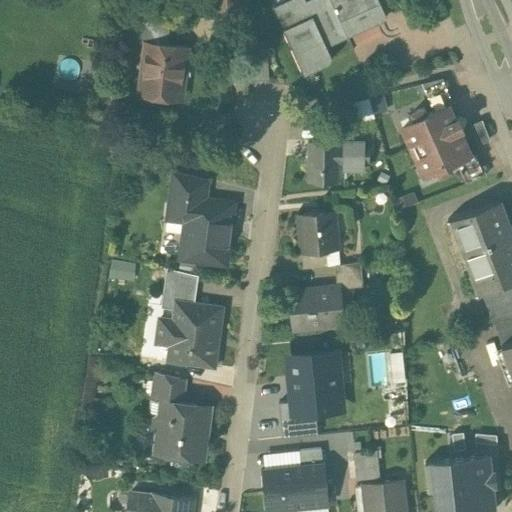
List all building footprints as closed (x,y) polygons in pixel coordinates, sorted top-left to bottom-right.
[(285,0),(273,6),(304,73),(326,63),(329,61),(330,59),(331,56),(330,53),(327,45),(347,36),(335,11),(330,0),(285,0)] [(330,0),(335,11),(347,36),(348,37),(383,21),(373,0),(330,0)] [(171,14),(140,10),(137,37),(147,38),(146,42),(167,44),(171,14)] [(167,44),(146,42),(140,93),(180,98),(186,47),(167,44)] [(442,78),(423,83),(435,109),(448,103),(453,101),(442,78)] [(455,118),(448,103),(435,109),(427,113),(423,106),(411,111),(414,118),(402,124),(425,173),(437,168),(440,175),(452,169),(449,162),(456,159),(471,152),(460,128),(464,126),(463,126),(466,119),(459,117),(459,116),(455,118)] [(489,138),(482,119),(472,124),(479,143),(489,138)] [(368,141),(308,141),(308,181),(340,181),(340,165),(368,166),(368,141)] [(471,152),(456,159),(466,181),(486,174),(476,150),(471,152)] [(207,178),(173,169),(170,193),(205,197),(207,178)] [(205,197),(170,193),(166,218),(184,220),(179,258),(227,264),(235,201),(205,197)] [(511,234),(498,199),(447,218),(476,293),(482,291),(511,279),(511,234)] [(334,209),(297,213),(301,251),(326,248),(338,247),(336,232),(334,232),(332,210),(334,210),(334,209)] [(326,248),(301,251),(303,267),(327,264),(326,248)] [(360,261),(334,263),(337,284),(340,283),(341,287),(363,285),(360,261)] [(198,274),(166,267),(161,306),(175,308),(176,300),(194,302),(198,274)] [(511,279),(482,291),(492,317),(511,309),(511,279)] [(337,284),(288,289),(292,329),(345,323),(341,287),(340,283),(337,284)] [(194,302),(176,300),(175,308),(174,319),(167,318),(163,342),(170,343),(168,359),(214,365),(222,306),(194,302)] [(511,309),(492,317),(502,343),(511,339),(511,309)] [(511,339),(502,343),(511,369),(511,339)] [(334,353),(290,357),(295,409),(339,405),(334,353)] [(185,377),(156,370),(152,398),(162,399),(162,397),(182,400),(185,377)] [(182,400),(162,397),(162,399),(160,414),(159,413),(153,418),(152,424),(156,429),(153,453),(202,459),(210,403),(182,400)] [(377,450),(353,452),(356,478),(379,476),(377,450)] [(488,453),(433,460),(438,502),(446,501),(447,511),(470,511),(494,509),(494,506),(491,482),(495,482),(495,481),(491,481),(489,471),(494,470),(494,469),(490,470),(488,453)] [(322,464),(264,470),(268,508),(326,502),(322,464)] [(405,511),(402,479),(363,484),(363,485),(369,484),(372,511),(369,511),(405,511)] [(194,497),(153,492),(153,493),(130,491),(127,511),(191,511),(193,499),(194,497)]
